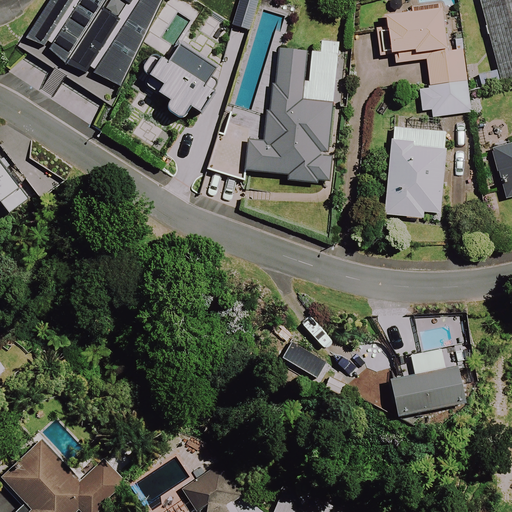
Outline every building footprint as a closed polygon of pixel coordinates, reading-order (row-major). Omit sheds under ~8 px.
[(256,0),(236,0),(229,28),(247,33),(256,0)] [(511,0),(477,0),(498,84),(511,80),(511,0)] [(464,85),(458,40),(442,42),(438,11),(380,19),(385,56),(408,53),(409,59),(423,57),(427,90),(416,92),(419,112),(429,111),(430,119),(468,114),(464,85)] [(284,178),(284,182),(325,185),(331,105),(335,45),(319,44),(319,53),(300,52),(275,50),(272,87),(265,86),(264,111),(250,110),(229,105),(222,137),(211,134),(202,174),(215,177),(240,183),(241,174),(242,175),(284,178)] [(192,54),(180,71),(163,60),(143,90),(160,101),(157,105),(181,122),(188,111),(197,117),(214,93),(205,87),(216,71),(192,54)] [(443,135),(390,130),(382,217),(435,222),(443,135)] [(511,197),(511,142),(486,150),(501,201),(511,197)] [(391,368),(377,333),(352,343),(366,378),(391,368)] [(443,370),(439,351),(407,357),(411,377),(393,380),(400,417),(461,405),(454,368),(443,370)] [(105,511),(122,496),(109,483),(126,466),(117,457),(107,466),(91,450),(68,472),(42,445),(1,485),(27,511),(105,511)] [(251,511),(215,464),(175,494),(188,511),(251,511)] [(322,511),(325,503),(279,486),(269,511),(322,511)]
